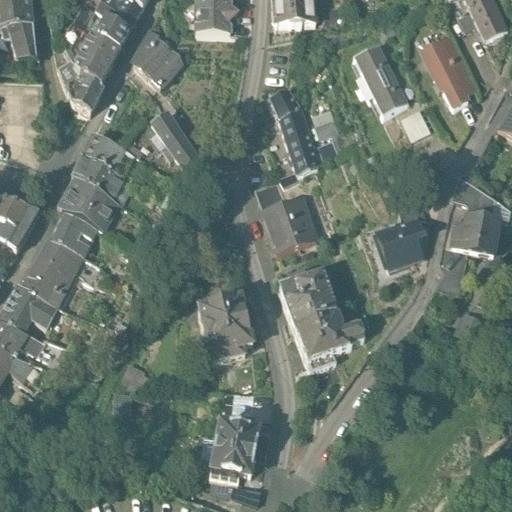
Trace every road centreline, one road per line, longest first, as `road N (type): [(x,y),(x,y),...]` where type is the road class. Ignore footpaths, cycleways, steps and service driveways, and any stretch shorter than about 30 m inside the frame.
road 1 (residential): [(259,0),(232,211),(263,299),(285,405),(266,511)]
road 2 (residential): [(280,511),(416,317),(448,196),(504,88)]
road 3 (residential): [(157,0),(68,162)]
road 4 (residential): [(68,162),(37,0)]
road 5 (residential): [(68,162),(40,241),(0,308)]
